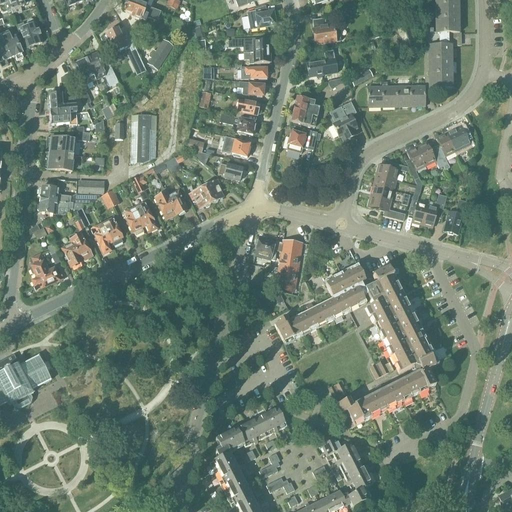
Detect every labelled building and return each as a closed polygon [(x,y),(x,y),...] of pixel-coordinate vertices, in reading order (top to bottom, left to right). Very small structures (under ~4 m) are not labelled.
[(2,0),(0,1),(0,10),(1,13),(3,14),(6,13),(25,6),(24,5),(28,4),(26,0),(2,0)] [(64,0),(64,2),(65,6),(67,7),(67,8),(84,2),(84,1),(86,0),(64,0)] [(151,9),(147,7),(129,0),(128,2),(125,3),(123,7),(125,10),(124,12),(133,15),(131,18),(139,21),(135,31),(141,33),(151,9)] [(459,47),(458,0),(434,0),(435,34),(428,34),(428,47),(428,90),(452,89),(451,47),(459,47)] [(178,7),(167,2),(166,7),(176,11),(178,7)] [(258,30),(275,27),(274,25),(276,24),(275,19),(274,20),(273,14),(266,15),(265,7),(254,11),(255,12),(247,13),(250,31),(258,30)] [(349,8),(332,11),(333,17),(350,14),(349,8)] [(335,43),(341,42),(338,27),(333,28),(333,27),(326,28),(325,20),(312,22),(314,30),(312,31),(314,40),(313,41),(313,44),(315,45),(315,47),(335,44),(335,43)] [(34,47),(42,44),(35,25),(34,25),(33,22),(31,21),(28,22),(27,24),(28,27),(25,29),(23,24),(17,27),(18,31),(20,31),(26,50),(27,49),(29,51),(33,49),(34,47)] [(397,29),(403,49),(414,46),(411,33),(412,33),(410,27),(410,26),(408,26),(397,29)] [(105,37),(101,39),(104,46),(108,44),(114,56),(125,50),(136,73),(144,70),(136,52),(130,40),(124,29),(118,32),(118,30),(111,33),(110,33),(107,34),(107,35),(105,36),(105,37)] [(225,37),(233,38),(234,31),(226,30),(225,37)] [(10,32),(0,36),(0,37),(10,60),(15,58),(17,62),(23,59),(21,55),(22,55),(16,41),(14,38),(13,39),(10,32)] [(10,60),(0,37),(0,64),(0,65),(2,68),(8,66),(6,62),(10,60)] [(269,45),(269,43),(259,43),(259,40),(231,41),(231,42),(228,43),(228,50),(243,49),(243,54),(253,54),(271,54),(270,47),(269,47),(269,45)] [(151,59),(147,65),(157,72),(173,48),(163,41),(155,53),(151,59)] [(321,76),(337,74),(333,52),(324,53),(326,62),(307,65),(309,79),(317,77),(317,79),(322,78),(321,76)] [(88,57),(89,59),(86,60),(96,82),(105,78),(110,88),(118,85),(111,69),(103,72),(96,56),(95,56),(94,54),(88,57)] [(271,60),(271,54),(253,54),(243,54),(244,61),(249,61),(249,65),(269,65),(269,62),(270,62),(270,60),(271,60)] [(177,67),(175,69),(187,80),(185,83),(192,89),(200,80),(187,68),(192,63),(185,57),(179,64),(177,67)] [(78,76),(80,75),(83,81),(84,81),(86,86),(96,82),(86,60),(73,66),(78,76)] [(266,69),(251,70),(251,68),(241,68),(241,69),(234,69),(235,74),(241,76),(250,75),(250,80),(258,80),(258,81),(266,80),(266,69)] [(203,70),(203,80),(213,81),(213,69),(203,70)] [(354,87),(372,77),(369,71),(350,81),(354,87)] [(331,91),(346,82),(344,79),(330,82),(327,84),(331,91)] [(162,82),(142,106),(150,113),(170,89),(168,88),(164,84),(162,82)] [(263,97),(263,87),(250,86),(250,85),(239,84),(239,91),(242,91),(242,96),(249,97),(263,97)] [(368,109),(382,109),(382,88),(368,89),(368,109)] [(382,109),(396,109),(396,88),(382,88),(382,109)] [(410,108),(410,88),(396,88),(396,109),(410,108)] [(410,88),(410,108),(425,108),(424,88),(410,88)] [(79,94),(80,95),(83,104),(88,101),(89,101),(85,91),(79,94)] [(49,97),(50,114),(68,113),(68,115),(76,114),(75,107),(62,108),(61,96),(57,96),(57,92),(50,92),(51,97),(49,97)] [(198,109),(207,110),(210,95),(201,93),(198,109)] [(300,129),(301,125),(311,127),(314,128),(318,109),(313,108),(314,103),(296,100),(291,123),(290,127),(300,129)] [(88,101),(83,104),(87,111),(92,109),(88,101)] [(262,108),(259,108),(260,106),(239,101),(237,113),(257,117),(258,115),(261,116),(262,108)] [(356,114),(351,103),(329,114),(334,125),(332,125),(339,138),(341,137),(343,142),(345,142),(346,143),(352,140),(351,139),(353,138),(351,135),(356,133),(355,131),(357,130),(351,117),(356,114)] [(112,117),(118,114),(113,105),(108,108),(112,117)] [(178,106),(170,136),(179,139),(188,109),(183,108),(178,106)] [(108,108),(101,111),(106,120),(112,117),(108,108)] [(136,111),(108,125),(114,137),(121,134),(119,130),(140,120),(138,115),(136,111)] [(76,127),(76,114),(68,115),(68,113),(50,114),(51,118),(49,119),(49,124),(51,125),(51,126),(69,125),(69,127),(76,127)] [(219,124),(233,127),(233,126),(234,120),(234,118),(220,115),(219,124)] [(256,124),(239,121),(234,120),(233,126),(238,127),(237,133),(240,134),(239,135),(246,137),(246,135),(253,137),(256,124)] [(445,135),(454,153),(464,149),(455,130),(445,135)] [(300,155),(306,137),(290,133),(287,145),(286,151),(300,155)] [(90,135),(81,134),(80,142),(89,143),(90,135)] [(435,140),(444,158),(454,153),(445,135),(435,140)] [(468,156),(472,153),(471,150),(472,150),(474,143),(470,136),(465,139),(469,148),(465,150),(468,156)] [(47,138),(45,154),(73,157),(75,141),(47,138)] [(226,139),(223,153),(232,155),(232,156),(234,156),(234,158),(240,159),(241,158),(248,159),(251,147),(235,143),(235,141),(226,139)] [(189,140),(186,151),(192,152),(201,155),(201,154),(204,144),(189,140)] [(142,151),(135,154),(142,166),(169,152),(167,147),(165,143),(144,154),(142,151)] [(416,149),(425,167),(435,162),(426,144),(416,149)] [(415,172),(425,167),(416,149),(406,154),(415,172)] [(201,154),(201,155),(192,152),(192,156),(198,162),(204,167),(209,156),(201,154)] [(73,157),(45,154),(43,170),(71,173),(73,157)] [(182,155),(175,159),(178,165),(185,161),(182,155)] [(178,165),(175,159),(164,165),(170,175),(180,170),(178,165)] [(443,167),(445,171),(449,169),(445,160),(440,162),(443,167)] [(220,165),(217,176),(223,178),(239,182),(240,181),(241,180),(242,177),(241,176),(243,170),(226,165),(226,166),(226,167),(220,165)] [(376,177),(396,182),(398,171),(379,166),(376,177)] [(161,172),(159,167),(153,170),(156,175),(161,172)] [(373,187),(393,192),(396,182),(376,177),(373,187)] [(139,180),(138,178),(132,181),(135,186),(133,186),(137,195),(144,192),(142,186),(139,180)] [(203,189),(211,205),(212,205),(215,206),(217,204),(218,202),(223,200),(218,189),(220,188),(217,182),(203,189)] [(409,185),(407,192),(414,194),(416,187),(409,185)] [(370,198),(390,202),(393,192),(373,187),(370,198)] [(40,201),(82,205),(88,205),(100,199),(100,197),(82,196),(78,196),(76,196),(71,198),(60,197),(60,196),(57,196),(58,190),(41,188),(41,189),(39,191),(38,195),(40,197),(40,201)] [(210,206),(211,205),(203,189),(189,196),(192,202),(194,201),(199,211),(205,209),(207,209),(209,208),(210,206)] [(112,192),(107,195),(113,208),(119,205),(112,192)] [(167,198),(176,217),(186,211),(178,193),(167,198)] [(113,208),(107,195),(100,198),(107,211),(113,208)] [(174,218),(176,217),(167,198),(166,195),(155,200),(165,222),(168,220),(170,221),(173,219),(174,218)] [(411,224),(421,227),(427,207),(416,204),(418,196),(413,195),(409,212),(414,213),(411,224)] [(427,207),(421,227),(432,229),(435,218),(440,220),(446,198),(438,196),(436,204),(434,203),(433,209),(427,207)] [(390,202),(370,198),(367,208),(383,213),(382,217),(403,223),(405,216),(388,211),(390,202)] [(82,205),(40,201),(40,205),(37,206),(37,211),(39,213),(39,214),(55,216),(62,217),(69,214),(69,210),(72,211),(78,211),(81,209),(82,205)] [(457,236),(462,217),(463,215),(465,203),(460,202),(458,209),(457,209),(455,215),(448,213),(443,232),(457,236)] [(144,205),(134,210),(142,228),(146,227),(149,233),(156,230),(144,205)] [(90,226),(82,210),(75,213),(80,222),(81,222),(84,229),(90,226)] [(141,229),(142,228),(134,210),(123,215),(132,233),(134,233),(136,237),(143,233),(141,229)] [(102,226),(111,244),(112,243),(114,247),(122,243),(120,239),(121,239),(113,221),(102,226)] [(80,222),(75,225),(79,234),(85,231),(84,229),(81,222),(80,222)] [(107,246),(111,244),(102,226),(92,231),(103,255),(110,252),(107,246)] [(38,241),(47,236),(43,229),(34,234),(38,241)] [(70,241),(72,245),(81,263),(83,262),(85,262),(88,261),(89,259),(92,258),(81,236),(76,238),(75,235),(69,237),(71,241),(70,241)] [(281,252),(282,244),(259,238),(254,256),(255,257),(270,261),(273,251),(276,251),(281,252)] [(282,242),(282,244),(281,252),(276,283),(275,290),(294,295),(295,286),(301,249),(302,245),(282,242)] [(81,263),(72,245),(62,250),(70,268),(81,263)] [(32,275),(34,275),(36,281),(32,283),(34,287),(39,284),(40,281),(45,279),(46,276),(41,265),(43,264),(40,256),(32,260),(35,266),(31,268),(31,269),(30,271),(32,275)] [(365,282),(357,266),(348,271),(350,273),(342,277),(341,274),(332,279),(334,281),(325,286),(331,299),(365,282)] [(417,366),(422,374),(427,371),(435,368),(430,359),(433,358),(429,349),(426,350),(422,343),(425,342),(421,333),(418,334),(414,327),(417,326),(412,317),(410,318),(406,311),(409,310),(404,301),(402,302),(398,295),(401,293),(396,285),(394,286),(390,279),(392,277),(388,269),(373,277),(376,284),(364,291),(372,307),(366,310),(374,327),(377,326),(381,333),(378,334),(382,343),(385,342),(389,349),(386,350),(396,370),(399,375),(417,366)] [(39,284),(34,287),(37,292),(63,281),(60,274),(56,276),(53,270),(51,272),(52,274),(46,276),(45,279),(40,281),(39,284)] [(341,317),(364,306),(366,305),(358,289),(313,312),(310,305),(305,308),(308,314),(297,320),(294,313),(289,316),(292,323),(288,325),(285,318),(278,321),(279,323),(273,326),(282,344),(291,339),(292,342),(301,338),(299,335),(307,331),(308,334),(317,330),(315,327),(323,323),(324,326),(333,321),(331,319),(340,315),(341,317)] [(19,367),(16,360),(14,357),(0,363),(0,407),(7,404),(9,407),(12,405),(14,409),(19,410),(30,405),(31,400),(30,396),(33,395),(31,391),(51,381),(47,373),(51,370),(48,363),(43,366),(39,357),(19,367)] [(376,380),(388,374),(382,362),(370,369),(376,380)] [(435,387),(427,371),(422,374),(384,393),(380,387),(375,390),(378,396),(368,402),(364,395),(359,398),(362,404),(352,409),(348,401),(336,407),(348,431),(354,428),(353,425),(361,421),(362,424),(371,419),(369,417),(377,413),(378,416),(387,411),(385,409),(393,405),(394,408),(403,403),(402,401),(409,397),(410,399),(419,395),(418,392),(425,389),(426,391),(435,387)] [(340,384),(328,390),(334,402),(346,396),(340,384)] [(218,460),(223,458),(222,456),(243,445),(245,449),(254,444),(255,446),(258,444),(257,443),(274,434),(275,436),(278,434),(277,432),(286,428),(277,410),(215,441),(219,449),(214,452),(218,460)] [(223,458),(218,460),(209,465),(232,511),(346,511),(370,500),(365,490),(371,487),(350,445),(341,450),(335,440),(321,447),(326,458),(329,456),(332,455),(337,463),(335,464),(337,467),(338,466),(347,484),(345,484),(347,488),(348,487),(353,495),(342,500),(339,493),(330,498),(328,494),(325,496),(327,499),(309,508),(308,505),(304,506),(306,509),(301,511),(255,511),(254,509),(257,507),(256,504),(252,506),(244,488),(247,487),(245,484),(242,485),(233,468),(237,466),(235,463),(232,465),(227,456),(223,458)] [(505,511),(510,511),(511,511),(511,498),(509,494),(499,499),(505,511)]
